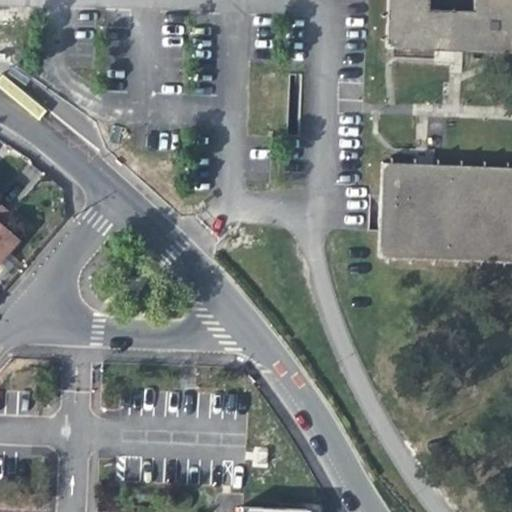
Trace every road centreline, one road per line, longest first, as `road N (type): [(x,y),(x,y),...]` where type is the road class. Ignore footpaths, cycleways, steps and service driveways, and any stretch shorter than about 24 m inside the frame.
road 1 (residential): [(239,316),(289,374),(372,511)]
road 2 (residential): [(16,317),(79,334),(142,337),(239,316)]
road 3 (unknown): [(235,111),(142,114),(145,0)]
road 4 (residential): [(117,195),(239,316)]
road 5 (residential): [(117,195),(16,317)]
road 6 (residential): [(117,195),(0,104)]
